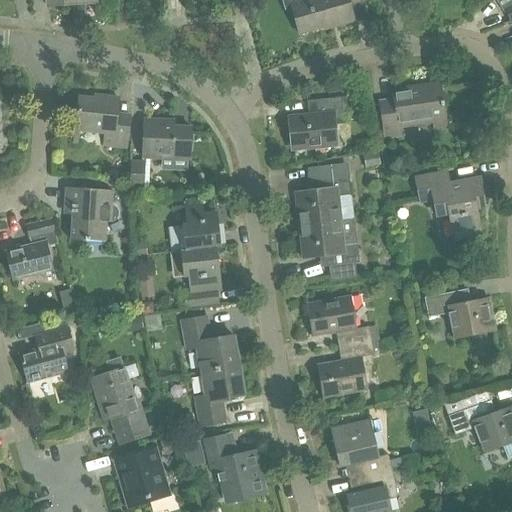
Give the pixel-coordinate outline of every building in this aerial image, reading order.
[(282,0),(285,11),(292,9),(299,35),(337,25),(337,27),(354,23),(349,6),(361,2),(360,0),(282,0)] [(495,0),(500,0),(506,9),(505,9),(510,24),(511,22),(511,0),(476,0),(473,2),(473,4),(479,0),(488,0),(490,3),(495,0)] [(400,136),(399,127),(433,122),(434,131),(447,129),(443,107),(444,107),(441,85),(419,88),(419,92),(409,93),(409,89),(392,92),(394,102),(379,104),(384,138),(400,136)] [(126,148),(129,116),(117,115),(118,99),(104,98),(104,101),(79,99),(74,143),(75,143),(76,131),(105,134),(104,146),(126,148)] [(316,116),(291,118),(295,162),(296,162),(295,150),(333,147),(333,151),(334,151),(332,126),(348,125),(346,98),(315,101),(316,116)] [(142,159),(190,160),(191,128),(163,127),(163,121),(144,121),(142,159)] [(143,191),(144,163),(131,163),(130,190),(143,191)] [(479,180),(448,187),(445,174),(416,180),(420,199),(421,199),(421,198),(433,196),(437,216),(450,213),(455,239),(479,234),(474,208),(484,206),(479,180)] [(296,197),(299,226),(340,222),(337,197),(351,196),(349,176),(306,181),(308,195),(296,197)] [(116,208),(112,205),(113,192),(65,189),(64,204),(72,205),(70,240),(101,242),(100,252),(105,252),(107,222),(110,223),(112,222),(116,220),(118,216),(118,211),(116,208)] [(185,251),(216,248),(221,247),(217,213),(203,215),(202,205),(185,207),(187,225),(182,226),(185,251)] [(52,270),(46,247),(57,244),(54,233),(51,220),(26,226),(29,239),(30,239),(31,246),(6,252),(13,280),(52,270)] [(303,256),(319,254),(320,268),(328,267),(359,264),(356,244),(354,220),(340,222),(299,226),(303,256)] [(174,278),(183,277),(188,277),(190,295),(221,291),(216,248),(185,251),(171,252),(174,278)] [(343,346),(370,342),(368,328),(357,330),(351,296),(307,304),(305,292),(303,292),(311,338),(341,332),(343,346)] [(461,305),(458,292),(424,298),(427,318),(450,314),(455,338),(493,331),(495,342),(496,342),(488,300),(461,305)] [(197,349),(201,372),(238,365),(233,336),(211,340),(206,316),(181,321),(186,350),(197,349)] [(19,354),(27,384),(68,373),(62,353),(74,350),(67,327),(35,336),(36,337),(41,335),(44,347),(19,354)] [(370,342),(343,346),(346,360),(316,365),(324,410),(325,410),(323,398),(367,390),(361,358),(373,356),(370,342)] [(243,395),(238,365),(201,372),(205,396),(195,398),(200,427),(225,423),(221,399),(243,395)] [(123,368),(91,378),(105,422),(112,420),(120,445),(148,436),(136,400),(133,401),(123,368)] [(484,451),(500,445),(506,460),(511,457),(511,409),(495,415),(485,388),(443,404),(454,435),(476,428),(484,451)] [(198,434),(194,413),(180,415),(182,431),(176,432),(177,438),(198,434)] [(361,462),(365,477),(391,470),(388,455),(377,457),(371,433),(373,433),(370,420),(330,430),(333,443),(334,442),(340,467),(361,462)] [(218,467),(223,491),(226,504),(265,495),(262,482),(255,452),(230,458),(225,437),(204,442),(211,469),(218,467)] [(126,473),(118,476),(128,508),(150,502),(149,499),(163,495),(164,498),(169,496),(169,495),(164,496),(155,466),(160,464),(155,449),(114,461),(114,462),(122,460),(126,473)] [(391,470),(365,477),(368,490),(347,496),(350,511),(391,511),(390,511),(384,488),(395,485),(391,470)]
